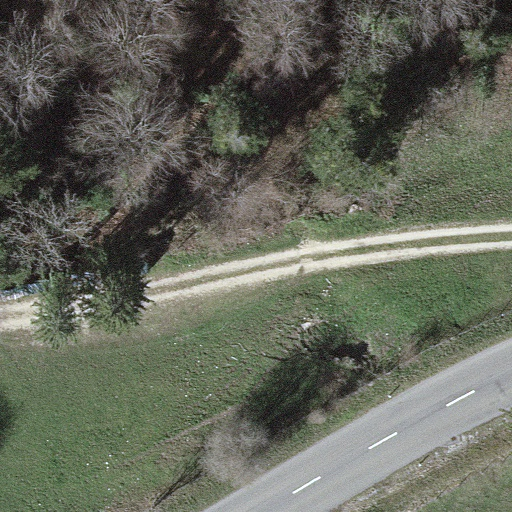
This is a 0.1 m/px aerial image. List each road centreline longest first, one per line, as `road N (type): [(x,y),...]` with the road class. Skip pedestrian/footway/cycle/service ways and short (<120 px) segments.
road 1 (track): [(511,236),(0,307)]
road 2 (tertiary): [(511,372),(262,511)]
